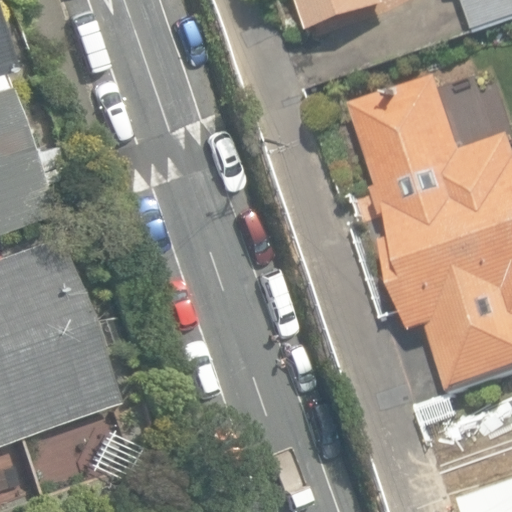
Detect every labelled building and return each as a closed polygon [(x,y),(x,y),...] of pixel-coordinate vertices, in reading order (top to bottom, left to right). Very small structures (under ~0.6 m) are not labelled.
[(511,0),(304,0),(314,31),(393,5),(392,4),(390,0),(467,0),(478,30),(511,19),(511,0)] [(0,69),(0,229),(51,212),(0,69)] [(511,135),(467,151),(440,75),(354,106),(382,183),(373,186),(384,215),(389,213),(396,233),(381,238),(414,332),(431,326),(453,390),(511,369),(511,135)] [(0,441),(108,401),(48,239),(0,256),(0,441)] [(117,419),(0,459),(0,511),(26,511),(136,475),(117,419)] [(153,511),(200,511),(196,497),(153,511)]
